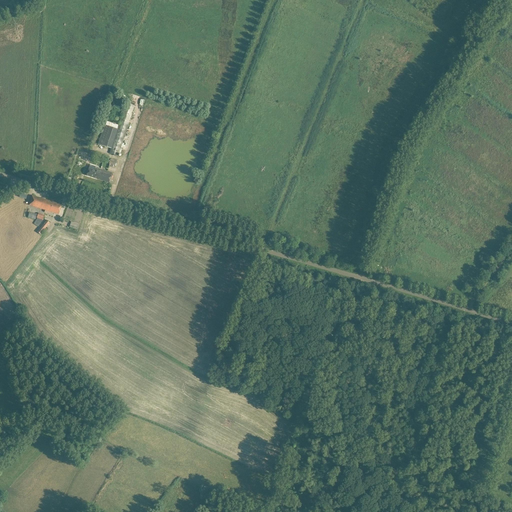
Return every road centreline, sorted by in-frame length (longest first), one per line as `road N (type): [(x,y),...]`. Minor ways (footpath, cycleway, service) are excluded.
road 1 (tertiary): [(511,323),(20,179)]
road 2 (track): [(503,0),(423,120),(388,190),(361,277)]
